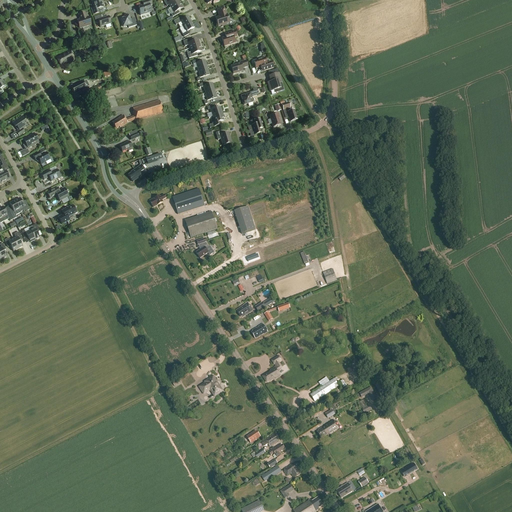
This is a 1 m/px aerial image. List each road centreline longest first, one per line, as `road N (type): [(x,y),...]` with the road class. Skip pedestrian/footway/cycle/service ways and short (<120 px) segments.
road 1 (tertiary): [(340,511),(129,199)]
road 2 (track): [(322,124),(511,440)]
road 3 (track): [(170,254),(112,285),(157,390),(0,473)]
road 4 (unclassified): [(244,153),(330,115),(326,0)]
road 5 (unclassified): [(129,199),(145,184),(244,153)]
road 6 (residential): [(0,271),(51,244),(22,183)]
